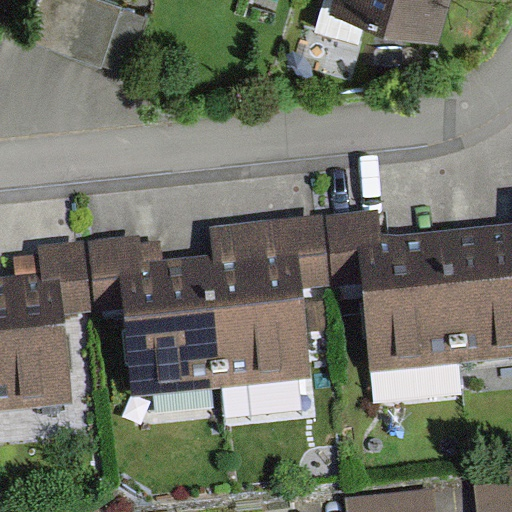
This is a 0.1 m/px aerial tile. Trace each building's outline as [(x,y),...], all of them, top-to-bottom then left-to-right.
[(0,29),(127,72),(148,10),(117,0),(2,0),(0,7),(0,29)] [(445,0),(333,0),(332,3),(435,34),(445,0)] [(366,379),(451,373),(442,248),(379,253),(378,227),(315,231),(319,284),(359,281),(366,379)] [(212,398),(296,391),(288,288),(313,286),(309,234),(200,243),(212,398)] [(451,373),(511,367),(511,242),(442,248),(451,373)] [(127,404),(211,398),(202,273),(140,278),(138,252),(76,256),(79,309),(120,306),(127,404)] [(0,419),(59,414),(50,311),(75,309),(71,259),(35,262),(37,291),(0,294),(0,419)] [(511,511),(511,494),(468,500),(469,511),(511,511)] [(422,511),(421,503),(345,511),(422,511)]
